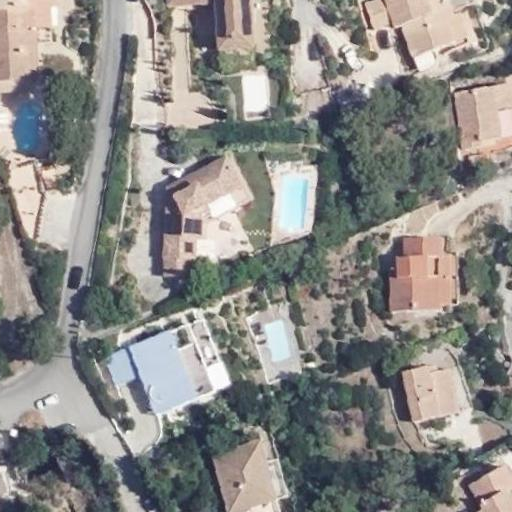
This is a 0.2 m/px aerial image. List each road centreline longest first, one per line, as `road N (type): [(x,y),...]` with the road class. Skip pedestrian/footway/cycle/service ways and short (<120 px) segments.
road 1 (unclassified): [(119,0),(69,349),(55,372)]
road 2 (unclassified): [(143,511),(98,423),(55,372)]
